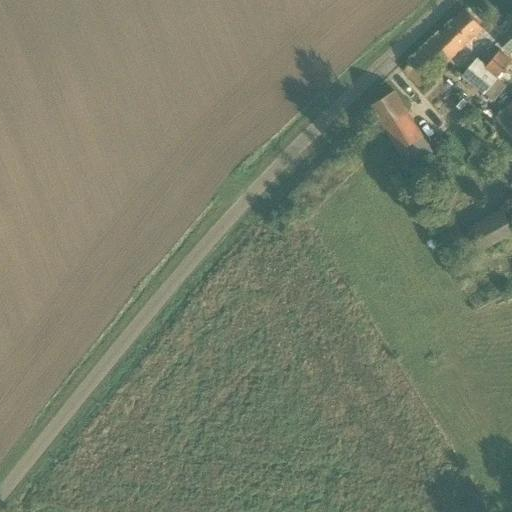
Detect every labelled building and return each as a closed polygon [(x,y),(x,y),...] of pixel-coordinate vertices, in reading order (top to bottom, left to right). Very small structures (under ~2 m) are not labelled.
[(482,28),(464,9),(410,60),(412,62),(404,70),(420,87),(482,28)] [(511,10),(506,16),(511,21),(511,26),(496,40),(507,52),(511,47),(511,10)] [(485,66),(477,58),(460,77),(469,86),(472,84),(493,101),(506,86),(497,79),(511,61),(499,50),(485,66)] [(394,90),(370,105),(409,167),(433,152),(394,90)] [(511,132),(511,101),(496,116),(511,132)] [(511,232),(511,226),(501,208),(469,226),(482,249),(511,232)]
